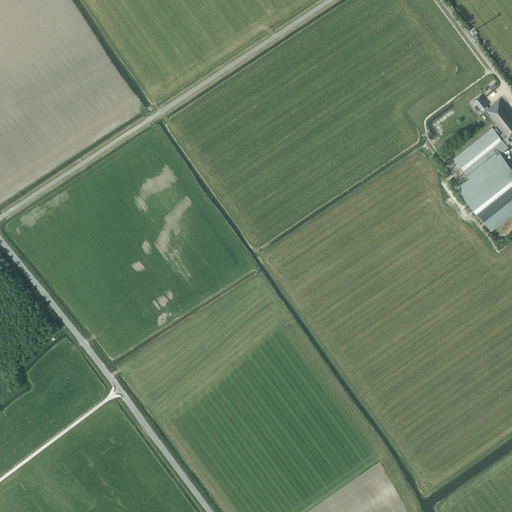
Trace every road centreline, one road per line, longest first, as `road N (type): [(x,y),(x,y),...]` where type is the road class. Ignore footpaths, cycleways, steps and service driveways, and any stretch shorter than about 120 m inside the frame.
road 1 (unclassified): [(0,217),(330,0)]
road 2 (tertiary): [(210,511),(0,239)]
